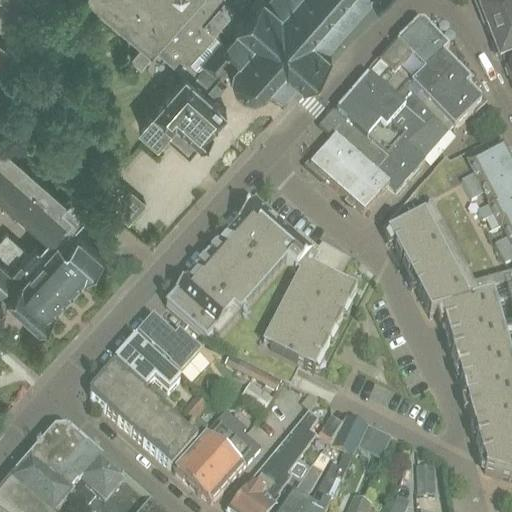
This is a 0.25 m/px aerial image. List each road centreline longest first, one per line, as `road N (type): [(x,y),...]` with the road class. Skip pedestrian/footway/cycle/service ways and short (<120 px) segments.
road 1 (residential): [(466,483),(452,418),(387,275),(361,243),(261,160)]
road 2 (tertiary): [(46,399),(261,160)]
road 3 (tertiary): [(261,160),(411,0)]
road 4 (residential): [(177,511),(46,399)]
road 5 (residential): [(432,0),(466,38),(511,117)]
